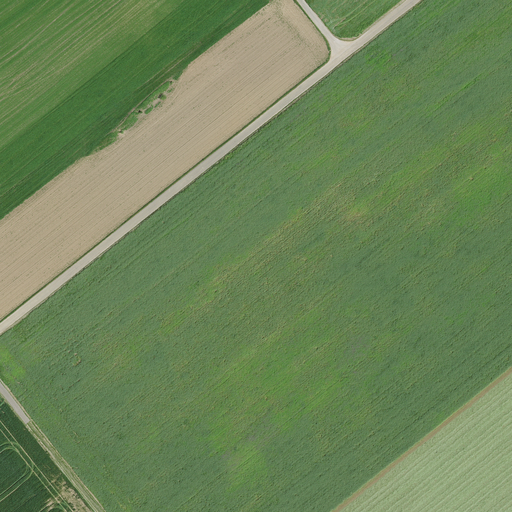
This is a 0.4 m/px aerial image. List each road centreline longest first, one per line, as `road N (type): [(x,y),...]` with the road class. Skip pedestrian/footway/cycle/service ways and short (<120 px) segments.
road 1 (residential): [(346,54),(0,330)]
road 2 (track): [(0,388),(99,511)]
